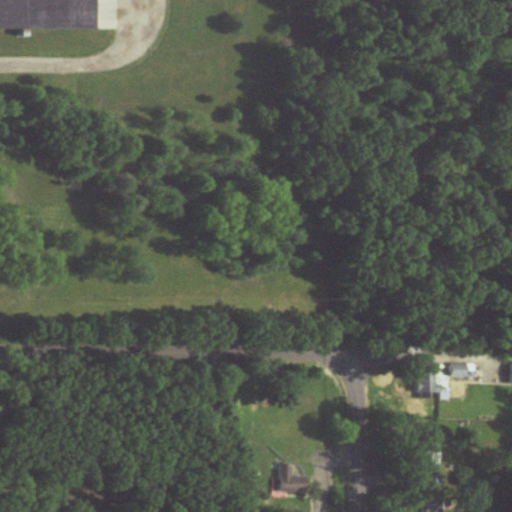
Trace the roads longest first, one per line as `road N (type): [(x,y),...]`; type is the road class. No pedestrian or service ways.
road 1 (residential): [(301,353),(0,353)]
road 2 (residential): [(301,353),(349,376),(345,511)]
